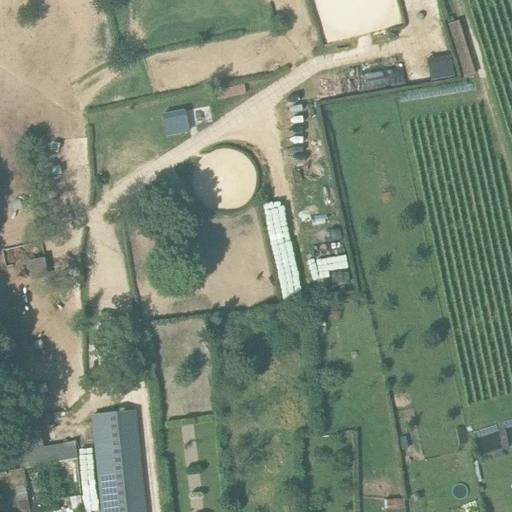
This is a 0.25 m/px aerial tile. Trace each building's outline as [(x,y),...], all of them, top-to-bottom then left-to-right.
[(431,63),(433,76),(456,72),(454,61),(440,63),(440,62),(431,63)] [(168,136),(188,132),(185,115),(165,119),(168,136)] [(298,211),(318,209),(317,200),(332,199),(330,179),(294,183),(298,211)] [(151,511),(140,410),(121,412),(89,415),(99,511),(151,511)] [(464,428),(456,430),(459,446),(467,444),(464,428)] [(6,473),(0,474),(0,511),(28,511),(26,500),(17,502),(15,490),(26,488),(23,470),(6,473)] [(384,501),(384,511),(403,511),(403,500),(384,501)]
